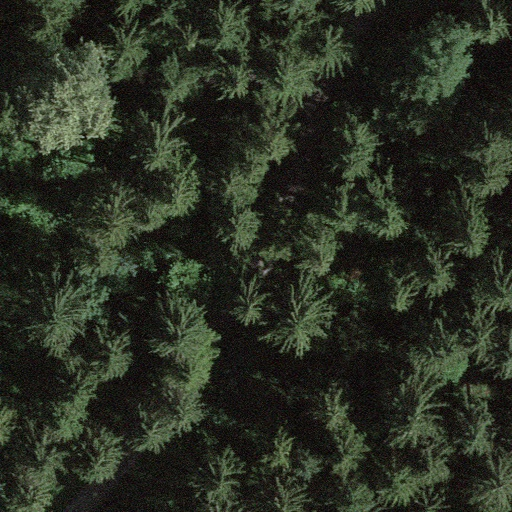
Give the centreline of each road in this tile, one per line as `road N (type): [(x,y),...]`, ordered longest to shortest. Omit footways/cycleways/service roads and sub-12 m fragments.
road 1 (track): [(77,511),(331,57)]
road 2 (track): [(331,57),(0,69)]
